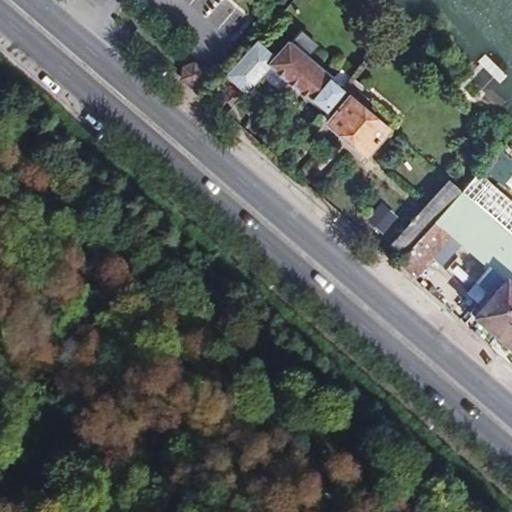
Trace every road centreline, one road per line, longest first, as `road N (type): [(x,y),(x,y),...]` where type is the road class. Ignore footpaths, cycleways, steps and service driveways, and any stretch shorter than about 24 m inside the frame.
road 1 (primary): [(0,12),(511,450)]
road 2 (primary): [(511,410),(32,0)]
